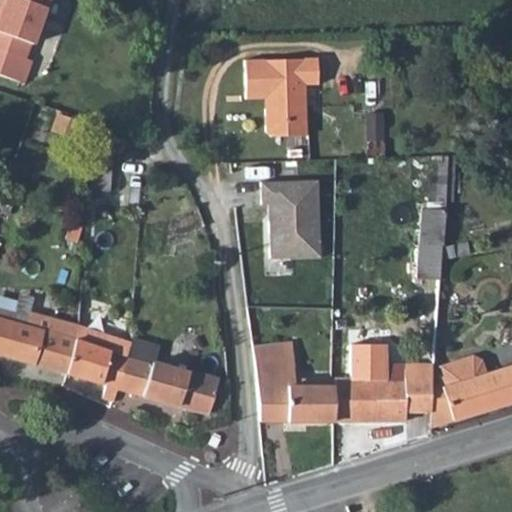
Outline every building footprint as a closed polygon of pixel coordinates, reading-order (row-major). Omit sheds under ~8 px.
[(0,75),(24,83),(32,61),(22,58),(28,42),(30,43),(45,0),(3,0),(0,9),(0,75)] [(319,60),(246,62),(248,100),(267,100),(272,99),(272,106),(267,111),(268,133),(273,138),(292,138),(291,123),(308,122),(306,86),(320,85),(319,60)] [(368,141),(384,140),(383,114),(367,114),(368,141)] [(292,138),(308,137),(308,122),(291,123),(292,138)] [(90,161),(97,162),(96,173),(93,172),(92,187),(107,189),(110,155),(119,158),(124,142),(100,133),(95,149),(91,149),(90,161)] [(434,155),(429,199),(454,201),(458,158),(434,155)] [(139,186),(141,165),(114,163),(112,190),(130,191),(130,185),(139,186)] [(316,180),(257,180),(257,202),(267,202),(268,258),(317,258),(316,180)] [(438,279),(441,248),(443,209),(421,207),(416,278),(438,279)] [(64,237),(75,241),(79,229),(68,226),(64,237)] [(44,316),(0,303),(0,317),(40,329),(44,316)] [(0,354),(65,373),(73,337),(76,337),(78,325),(77,325),(44,316),(40,329),(0,317),(0,354)] [(65,373),(101,383),(97,396),(110,400),(115,388),(125,354),(127,348),(128,343),(128,341),(78,325),(76,337),(73,337),(65,373)] [(250,347),(258,420),(332,420),(332,378),(329,378),(293,378),(293,369),(290,342),(250,347)] [(125,354),(150,361),(152,355),(127,348),(125,354)] [(115,388),(206,414),(216,379),(187,370),(186,371),(150,361),(125,354),(115,388)] [(332,378),(332,420),(403,420),(403,411),(430,411),(431,385),(432,363),(338,362),(338,378),(332,378)] [(430,425),(430,427),(510,402),(511,401),(511,364),(466,379),(463,373),(438,380),(438,383),(431,385),(430,411),(430,425)] [(293,369),(293,378),(329,378),(330,369),(293,369)] [(208,442),(216,445),(219,437),(211,434),(208,442)]
